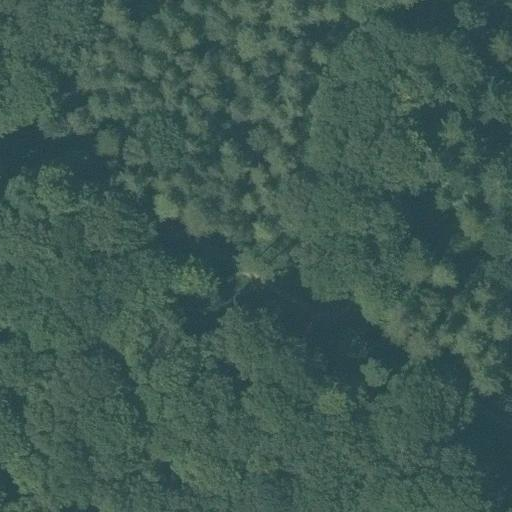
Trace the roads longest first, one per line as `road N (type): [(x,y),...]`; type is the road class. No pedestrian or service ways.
road 1 (track): [(0,125),(511,416)]
road 2 (track): [(328,312),(434,0)]
